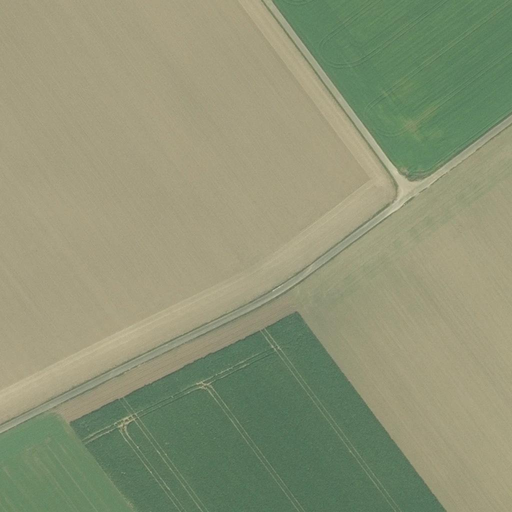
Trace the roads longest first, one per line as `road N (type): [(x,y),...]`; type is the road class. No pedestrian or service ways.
road 1 (unclassified): [(0,430),(277,296),(511,121)]
road 2 (track): [(265,0),(411,196)]
